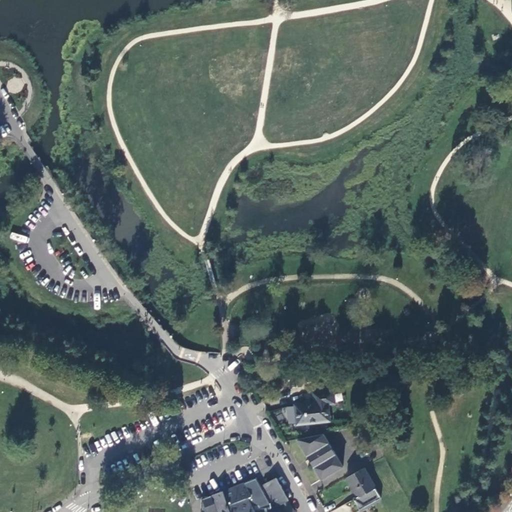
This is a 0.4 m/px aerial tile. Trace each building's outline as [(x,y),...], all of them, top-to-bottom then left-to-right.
[(295,423),(331,421),(329,405),(336,404),(335,390),(311,393),(312,402),(294,404),(295,423)] [(344,467),(324,433),(298,440),(322,479),(344,467)] [(48,456),(0,462),(0,503),(54,496),(48,456)] [(381,497),(365,467),(349,476),(348,477),(358,496),(355,498),(361,509),(375,502),(378,503),(381,497)] [(201,509),(261,488),(256,478),(202,499),(201,509)] [(290,500),(277,478),(261,488),(272,509),(277,509),(290,500)] [(255,511),(256,510),(272,509),(261,488),(201,509),(201,511),(255,511)] [(282,511),(295,511),(294,508),(290,500),(277,509),(283,509),(282,511)] [(338,511),(350,511),(351,511),(346,503),(337,509),(338,511)]
